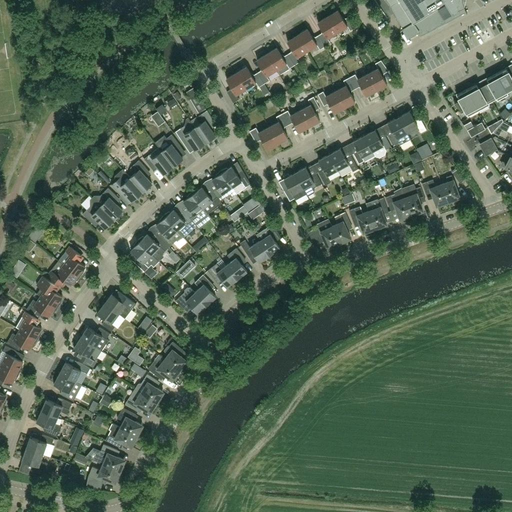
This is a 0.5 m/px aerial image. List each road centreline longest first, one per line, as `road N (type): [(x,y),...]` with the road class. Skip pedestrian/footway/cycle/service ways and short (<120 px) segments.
road 1 (tertiary): [(205,341),(210,368),(129,500),(110,510),(63,502)]
road 2 (residential): [(0,474),(44,366),(115,264)]
road 3 (residential): [(237,140),(200,73),(319,0)]
road 4 (tertiary): [(498,207),(332,272),(316,273),(303,261)]
road 5 (residential): [(115,264),(103,252),(237,140)]
road 6 (residential): [(258,171),(416,86)]
road 7 (residential): [(416,86),(498,207)]
road 8 (tertiary): [(303,261),(253,294),(205,341)]
